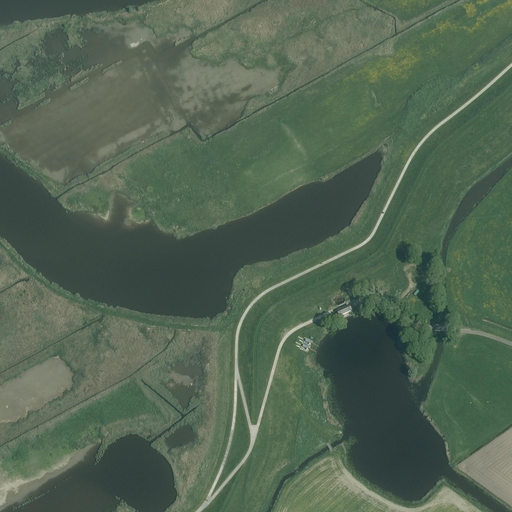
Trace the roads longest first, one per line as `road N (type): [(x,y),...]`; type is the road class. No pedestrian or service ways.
road 1 (track): [(511,86),(434,152),(380,251),(268,311),(255,342),(254,437)]
road 2 (unclassified): [(332,310),(373,301),(416,324),(511,344)]
